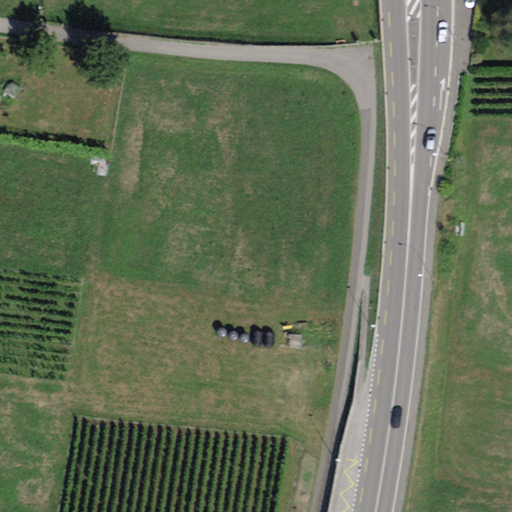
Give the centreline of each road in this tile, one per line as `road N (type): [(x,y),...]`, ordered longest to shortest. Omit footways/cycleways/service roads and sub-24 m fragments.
road 1 (track): [(310,511),(354,243),(367,112),(357,72),(336,61),(0,27)]
road 2 (secondary): [(413,0),(405,274),(374,511)]
